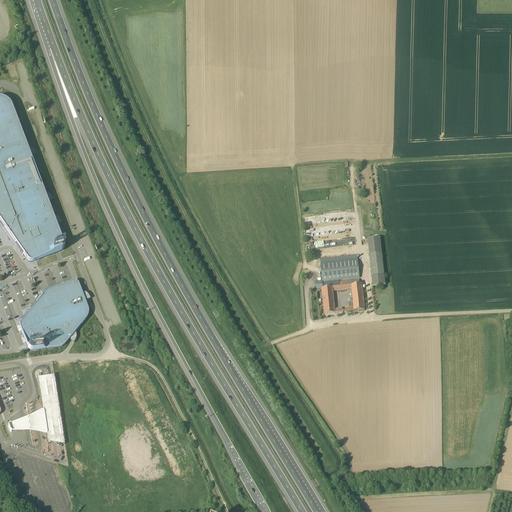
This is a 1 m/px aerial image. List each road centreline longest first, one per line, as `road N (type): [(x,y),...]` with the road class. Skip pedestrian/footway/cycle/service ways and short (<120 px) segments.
road 1 (motorway): [(316,511),(136,199),(53,0)]
road 2 (motorway): [(53,46),(122,208),(302,511)]
road 3 (motorway): [(53,46),(63,96),(110,216),(264,511)]
road 4 (unclassified): [(511,311),(326,324),(266,346)]
road 5 (track): [(227,511),(157,370),(105,352)]
